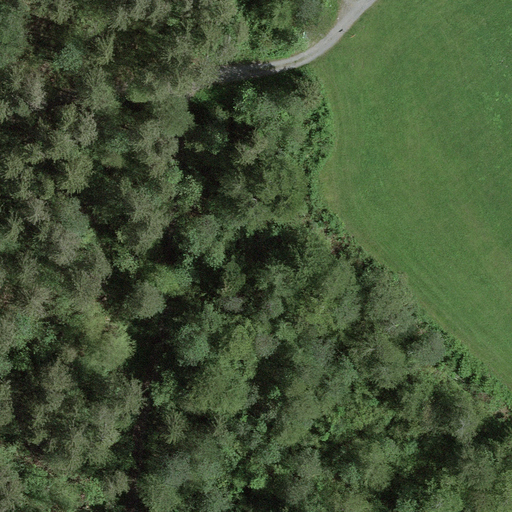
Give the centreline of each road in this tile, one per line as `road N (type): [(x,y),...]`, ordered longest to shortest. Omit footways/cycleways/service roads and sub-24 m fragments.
road 1 (track): [(132,511),(174,225),(182,80)]
road 2 (track): [(0,108),(288,60),(316,51),(366,0)]
